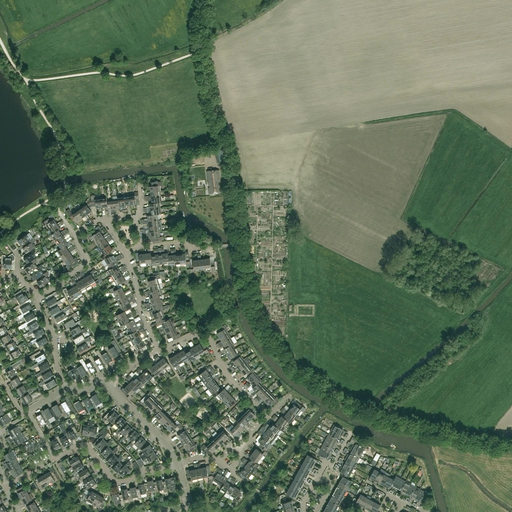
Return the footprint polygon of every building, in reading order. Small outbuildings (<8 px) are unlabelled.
[(221,150),(214,152),(217,163),(225,161),(221,150)] [(221,193),(219,170),(207,171),(209,194),(221,193)] [(205,173),(197,173),(197,186),(206,186),(205,173)] [(160,191),(159,185),(161,185),(161,182),(153,183),(153,186),(147,187),(147,190),(150,189),(150,192),(160,191)] [(139,200),(138,192),(134,192),(135,194),(129,195),(130,205),(136,204),(135,200),(139,200)] [(102,207),(101,197),(95,198),(91,199),(91,200),(90,200),(92,207),(96,206),(96,208),(102,207)] [(91,212),(89,209),(92,207),(90,200),(88,201),(88,200),(85,202),(86,204),(81,207),(87,215),(91,212)] [(160,208),(159,203),(162,203),(162,202),(149,204),(150,207),(144,208),(144,210),(150,210),(160,208)] [(87,215),(81,207),(76,210),(82,218),(85,216),(88,221),(90,220),(87,215)] [(77,222),(82,218),(76,210),(72,214),(69,210),(66,212),(72,221),(75,219),(77,222)] [(57,224),(54,219),(50,222),(49,219),(42,223),(44,226),(46,225),(49,230),(57,224)] [(52,234),(58,230),(60,229),(58,226),(63,223),(62,221),(57,224),(49,230),(52,234)] [(60,233),(58,230),(52,234),(50,236),(54,240),(55,239),(63,234),(66,231),(65,229),(60,233)] [(59,244),(65,240),(63,237),(68,233),(66,231),(63,234),(55,239),(54,240),(57,245),(59,244)] [(103,236),(99,231),(96,233),(94,231),(87,235),(90,238),(91,237),(94,242),(103,236)] [(159,232),(159,231),(146,233),(147,239),(150,238),(154,238),(154,241),(162,241),(162,237),(160,237),(159,232)] [(22,245),(33,238),(29,233),(23,237),(22,235),(9,244),(12,249),(15,246),(14,244),(18,241),(21,246),(22,245)] [(98,246),(111,237),(109,235),(104,239),(103,236),(94,242),(98,246)] [(109,245),(107,243),(112,239),(111,237),(98,246),(101,251),(109,245)] [(35,247),(32,243),(35,241),(33,238),(22,245),(24,248),(23,248),(26,253),(34,248),(34,249),(35,247)] [(67,242),(65,240),(59,244),(57,245),(60,250),(57,252),(68,244),(70,243),(68,241),(67,242)] [(57,252),(60,257),(73,247),(72,246),(67,249),(65,246),(68,244),(57,252)] [(112,255),(110,251),(114,249),(112,247),(111,248),(109,245),(101,251),(104,256),(101,258),(103,261),(104,260),(109,257),(112,255)] [(72,256),(70,253),(75,250),(73,247),(60,257),(64,261),(72,256)] [(36,258),(33,253),(36,252),(34,249),(34,248),(26,253),(23,255),(25,258),(24,259),(27,264),(34,258),(35,259),(36,258)] [(273,254),(274,257),(285,254),(284,248),(278,249),(279,252),(273,254)] [(270,264),(270,253),(259,252),(259,257),(264,258),(263,262),(259,262),(259,268),(262,268),(262,269),(263,269),(263,267),(267,267),(267,264),(270,264)] [(11,268),(12,262),(15,260),(15,257),(12,253),(8,256),(5,256),(5,255),(2,255),(2,264),(5,264),(5,268),(11,268)] [(121,257),(119,254),(114,257),(112,255),(109,257),(104,260),(107,265),(117,259),(121,257)] [(140,264),(146,264),(145,254),(139,254),(139,258),(136,259),(137,267),(141,266),(140,264)] [(190,265),(189,257),(185,257),(185,254),(179,254),(180,264),(186,263),(186,265),(190,265)] [(64,261),(67,266),(65,267),(67,270),(74,265),(72,263),(75,260),(72,256),(64,261)] [(119,265),(117,262),(122,259),(121,257),(117,259),(107,265),(110,270),(119,265)] [(282,268),(283,258),(278,257),(277,262),(273,261),(272,267),(282,268)] [(34,258),(27,264),(24,266),(25,268),(24,269),(28,274),(30,273),(37,268),(34,263),(37,262),(35,259),(34,258)] [(215,270),(214,262),(210,262),(210,258),(204,259),(205,269),(211,268),(211,270),(215,270)] [(200,270),(198,260),(193,260),(193,264),(190,265),(191,273),(194,272),(194,270),(200,270)] [(43,275),(43,274),(40,270),(43,268),(41,265),(37,268),(30,273),(32,275),(31,276),(34,281),(36,279),(43,275)] [(111,276),(119,271),(117,266),(119,265),(110,270),(108,271),(111,276)] [(114,281),(122,276),(119,271),(111,276),(114,281)] [(50,281),(47,277),(49,275),(47,272),(43,274),(43,275),(36,279),(38,282),(37,282),(40,287),(50,281)] [(125,281),(123,278),(129,275),(127,273),(122,276),(114,281),(117,286),(125,281)] [(86,277),(83,279),(80,274),(78,275),(80,278),(86,289),(91,286),(86,277)] [(91,274),(86,277),(91,286),(96,283),(93,278),(91,274)] [(81,291),(86,289),(80,278),(78,275),(76,276),(79,281),(76,283),(82,294),(82,293),(81,291)] [(159,284),(157,278),(159,278),(159,275),(157,276),(151,276),(152,280),(148,281),(150,287),(159,284)] [(75,286),(72,288),(77,296),(82,294),(76,283),(74,280),(72,281),(75,286)] [(151,292),(161,289),(159,284),(150,287),(151,292)] [(124,293),(121,287),(118,289),(116,286),(109,290),(111,293),(113,292),(115,297),(124,293)] [(77,296),(72,288),(67,291),(69,294),(72,299),(77,296)] [(162,295),(161,289),(151,292),(153,297),(150,299),(162,295)] [(57,302),(54,297),(59,294),(57,291),(46,298),(47,301),(45,302),(48,307),(49,307),(57,302)] [(29,300),(26,294),(24,295),(22,293),(22,292),(11,299),(12,302),(17,299),(20,304),(20,305),(26,302),(29,300)] [(124,293),(115,297),(118,302),(126,297),(132,295),(131,292),(125,295),(124,293)] [(161,301),(159,296),(162,295),(150,299),(151,304),(161,301)] [(134,300),(133,298),(128,301),(126,297),(118,302),(121,307),(129,303),(131,302),(134,300)] [(52,316),(55,314),(60,311),(57,306),(62,303),(61,302),(60,300),(57,302),(49,307),(51,309),(49,310),(52,316)] [(130,305),(136,302),(134,300),(131,302),(129,303),(121,307),(123,312),(124,312),(132,308),(130,305)] [(162,307),(161,301),(151,304),(153,310),(162,307)] [(32,308),(29,303),(27,304),(26,302),(20,305),(20,304),(14,308),(16,311),(20,308),(23,313),(24,314),(29,310),(32,308)] [(60,311),(55,314),(57,317),(55,318),(58,323),(64,319),(66,318),(63,313),(68,310),(67,309),(66,307),(60,311)] [(164,315),(162,310),(163,309),(162,307),(153,310),(154,313),(153,314),(155,319),(164,315)] [(36,317),(33,312),(30,313),(29,310),(24,314),(23,313),(18,317),(19,320),(24,317),(27,322),(32,319),(36,317)] [(129,316),(132,314),(131,312),(126,315),(124,312),(123,312),(116,316),(118,320),(116,320),(117,322),(127,317),(127,316),(128,316),(129,316)] [(76,324),(76,323),(73,318),(77,315),(76,313),(66,318),(64,319),(66,322),(64,323),(67,329),(70,327),(76,324)] [(129,322),(128,319),(133,316),(132,314),(129,316),(128,316),(127,316),(127,317),(117,322),(117,323),(119,322),(121,326),(125,324),(130,322),(129,322)] [(152,327),(161,323),(170,319),(166,320),(164,315),(155,319),(157,322),(151,325),(152,327)] [(36,320),(34,322),(32,319),(27,322),(21,325),(23,328),(27,326),(30,331),(38,326),(39,326),(36,320)] [(82,331),(79,325),(85,322),(83,319),(76,323),(76,324),(70,327),(72,329),(70,330),(73,336),(74,335),(82,331)] [(136,324),(138,324),(142,322),(141,320),(135,322),(134,319),(129,322),(130,322),(125,324),(128,329),(136,325),(136,324)] [(158,331),(172,324),(174,323),(173,322),(172,323),(170,319),(161,323),(162,326),(157,328),(158,331)] [(8,331),(5,326),(8,324),(6,322),(0,325),(0,335),(1,335),(2,335),(10,330),(10,329),(8,331)] [(139,330),(137,327),(143,324),(142,322),(138,324),(136,324),(136,325),(128,329),(130,334),(137,331),(139,330)] [(159,333),(164,330),(166,333),(175,329),(173,325),(174,324),(174,323),(172,324),(158,331),(159,333)] [(228,333),(225,329),(227,328),(225,324),(224,325),(218,328),(220,331),(217,333),(220,338),(228,333)] [(36,338),(42,335),(45,333),(42,328),(40,329),(38,326),(30,331),(27,333),(29,336),(33,333),(36,338)] [(73,339),(76,345),(77,344),(85,339),(82,334),(87,332),(85,329),(82,331),(74,335),(75,338),(73,339)] [(166,333),(168,339),(172,337),(173,340),(181,337),(179,333),(177,334),(175,329),(166,333)] [(11,339),(9,334),(12,333),(10,330),(2,335),(1,335),(2,338),(0,339),(3,344),(6,342),(16,337),(15,337),(11,339)] [(131,340),(139,336),(137,331),(130,334),(128,335),(131,340)] [(139,336),(131,340),(133,346),(142,341),(141,338),(146,335),(145,333),(141,335),(139,336)] [(217,346),(231,338),(228,333),(220,338),(221,341),(216,344),(217,346)] [(48,342),(45,336),(43,338),(42,335),(36,338),(30,341),(31,342),(28,344),(29,346),(37,342),(40,347),(48,342)] [(17,346),(14,342),(17,340),(17,339),(16,337),(6,342),(8,345),(5,346),(8,352),(11,350),(20,345),(20,344),(17,346)] [(88,348),(85,343),(90,340),(88,337),(85,339),(77,344),(79,347),(76,348),(80,353),(88,348)] [(225,348),(234,343),(231,338),(217,346),(219,348),(224,345),(225,348)] [(121,352),(114,340),(111,342),(114,346),(118,353),(121,352)] [(136,355),(143,351),(141,348),(145,346),(142,341),(133,346),(136,351),(134,351),(136,355)] [(208,350),(205,345),(202,347),(200,343),(195,346),(200,355),(205,352),(206,354),(209,352),(208,350)] [(235,349),(232,345),(234,343),(225,348),(224,349),(223,349),(218,352),(219,354),(225,351),(226,354),(235,349)] [(22,354),(19,349),(22,348),(20,345),(11,350),(12,353),(10,354),(13,359),(22,354)] [(113,357),(109,349),(107,346),(104,348),(107,352),(111,359),(113,357)] [(119,355),(118,353),(114,346),(109,349),(113,357),(114,358),(119,355)] [(200,355),(195,346),(190,349),(195,358),(199,355),(200,355)] [(190,361),(195,358),(190,349),(189,347),(184,350),(185,352),(190,361)] [(241,356),(239,353),(238,354),(235,349),(226,354),(229,359),(233,357),(234,360),(241,356)] [(104,365),(106,363),(101,355),(102,355),(99,350),(96,352),(100,358),(104,365)] [(190,361),(185,352),(184,350),(179,353),(184,361),(188,359),(190,361)] [(47,358),(44,352),(41,354),(40,351),(26,359),(28,362),(35,358),(38,363),(43,360),(47,358)] [(112,361),(111,359),(107,352),(102,355),(101,355),(106,363),(107,364),(112,361)] [(174,356),(179,364),(184,361),(179,353),(176,355),(174,356)] [(97,367),(94,361),(91,355),(88,357),(91,362),(95,368),(97,367)] [(165,369),(159,361),(158,359),(158,360),(155,356),(153,358),(157,363),(155,365),(161,372),(165,369)] [(174,367),(179,364),(174,356),(169,359),(174,367)] [(244,360),(241,356),(234,360),(233,362),(236,366),(244,360)] [(164,357),(159,361),(165,369),(170,365),(164,357)] [(100,358),(94,361),(97,367),(99,370),(105,367),(104,365),(100,358)] [(82,365),(86,372),(89,370),(86,365),(82,359),(79,360),(82,365)] [(41,372),(47,369),(50,367),(47,361),(45,362),(43,360),(38,363),(32,366),(34,369),(38,366),(41,372)] [(244,360),(236,366),(235,367),(232,370),(233,372),(238,368),(240,371),(248,365),(244,360)] [(9,379),(12,377),(20,372),(18,373),(14,368),(22,363),(20,361),(7,368),(8,371),(6,372),(9,379)] [(80,373),(77,368),(74,362),(71,364),(73,369),(74,368),(77,375),(80,373)] [(91,362),(86,365),(89,370),(91,373),(96,370),(95,368),(91,362)] [(82,365),(77,368),(80,373),(82,377),(87,374),(86,372),(82,365)] [(156,376),(161,372),(155,365),(150,368),(152,371),(156,376)] [(255,371),(253,368),(251,369),(248,365),(240,371),(243,375),(247,373),(249,376),(253,372),(255,371)] [(74,368),(73,369),(68,372),(73,380),(79,377),(77,375),(74,368)] [(54,375),(50,370),(48,371),(47,369),(41,372),(35,375),(37,378),(42,375),(45,380),(50,377),(54,375)] [(206,369),(198,375),(201,380),(209,374),(206,369)] [(136,376),(145,385),(149,381),(142,374),(140,373),(138,370),(136,372),(140,376),(138,378),(136,376)] [(150,373),(149,373),(146,370),(142,374),(149,381),(153,377),(150,373)] [(211,376),(216,372),(214,371),(211,373),(209,374),(201,380),(205,385),(213,379),(211,376)] [(21,383),(18,377),(22,375),(20,372),(12,377),(13,380),(11,381),(14,387),(18,385),(21,383)] [(247,382),(244,385),(246,387),(248,384),(249,384),(257,376),(253,372),(249,376),(246,379),(250,383),(248,384),(247,382)] [(145,385),(136,376),(132,380),(139,387),(143,383),(145,385)] [(254,387),(261,380),(257,376),(249,384),(248,384),(246,387),(247,389),(252,384),(254,387)] [(57,384),(54,379),(52,380),(50,377),(45,380),(39,384),(40,387),(45,384),(48,389),(57,384)] [(205,385),(208,389),(216,383),(214,381),(216,379),(214,377),(213,379),(205,385)] [(27,391),(24,385),(28,383),(26,380),(21,383),(18,385),(19,388),(17,389),(20,395),(23,394),(27,391)] [(139,387),(132,380),(128,385),(135,391),(139,387)] [(256,393),(263,386),(259,382),(261,380),(254,387),(252,388),(256,393)] [(216,383),(208,389),(212,394),(218,389),(220,388),(216,383)] [(131,396),(135,391),(128,385),(124,389),(126,391),(131,396)] [(256,401),(267,390),(263,386),(256,393),(259,395),(254,399),(256,401)] [(221,399),(232,388),(231,387),(226,391),(224,388),(220,392),(217,395),(221,399)] [(232,397),(228,393),(232,389),(232,388),(221,399),(224,402),(225,404),(232,397)] [(32,400),(29,394),(33,392),(31,389),(27,391),(23,394),(24,396),(21,398),(25,404),(32,400)] [(214,397),(217,395),(220,392),(218,389),(212,394),(214,397)] [(258,403),(262,398),(264,401),(271,394),(267,390),(256,401),(258,403)] [(132,397),(131,396),(126,391),(124,394),(130,399),(132,397)] [(150,391),(144,397),(147,399),(151,395),(153,394),(150,391)] [(236,401),(234,398),(238,394),(236,393),(233,395),(232,397),(225,404),(229,408),(236,401)] [(107,405),(100,394),(98,396),(96,394),(91,397),(91,398),(96,406),(96,405),(101,402),(104,407),(107,405)] [(271,402),(273,405),(279,399),(277,397),(275,398),(271,394),(264,401),(268,405),(271,402)] [(148,406),(155,399),(151,395),(147,399),(142,404),(144,406),(146,404),(148,406)] [(96,405),(96,406),(91,398),(89,399),(88,397),(82,400),(83,401),(87,409),(88,409),(93,406),(95,410),(98,409),(96,405)] [(152,410),(159,403),(155,399),(148,406),(152,410)] [(87,409),(83,401),(80,403),(79,400),(74,404),(79,412),(84,409),(87,414),(90,412),(88,409),(87,409)] [(73,414),(76,412),(70,401),(67,403),(66,401),(60,404),(61,405),(65,413),(66,413),(71,410),(73,414)] [(298,415),(302,410),(303,411),(305,408),(297,402),(295,405),(294,404),(290,409),(298,415)] [(156,414),(163,407),(159,403),(152,410),(156,414)] [(65,413),(61,405),(58,406),(57,404),(52,407),(52,408),(57,416),(62,413),(65,417),(68,416),(66,413),(65,413)] [(252,412),(254,409),(249,404),(246,406),(247,408),(244,412),(251,419),(253,416),(255,418),(257,416),(252,412)] [(57,416),(52,408),(50,410),(49,407),(43,411),(45,414),(48,419),(53,416),(56,421),(59,419),(57,416)] [(155,416),(159,420),(166,413),(162,409),(164,407),(163,407),(156,414),(155,416)] [(288,411),(284,407),(282,409),(294,419),(298,415),(290,409),(288,411)] [(111,422),(109,425),(119,415),(112,409),(102,419),(104,421),(107,418),(111,422)] [(294,419),(282,409),(281,411),(285,415),(283,417),(281,416),(289,422),(291,424),(294,419)] [(251,419),(244,412),(240,416),(247,423),(251,419)] [(163,424),(170,417),(166,413),(159,420),(163,424)] [(0,423),(2,426),(11,421),(7,414),(5,415),(0,417),(0,423)] [(42,416),(41,414),(36,417),(42,428),(47,425),(49,427),(52,425),(48,419),(45,414),(42,416)] [(119,428),(125,422),(126,421),(119,415),(109,425),(112,427),(115,424),(119,428)] [(275,415),(273,417),(286,427),(289,422),(281,416),(279,418),(275,415)] [(240,416),(236,420),(243,427),(247,423),(240,416)] [(167,428),(174,421),(170,417),(163,424),(167,428)] [(272,418),(276,422),(274,425),(280,430),(282,431),(286,427),(273,417),(272,418)] [(245,428),(243,427),(236,420),(237,422),(233,426),(241,433),(245,428)] [(80,430),(83,431),(82,435),(89,436),(91,422),(88,421),(88,425),(81,424),(80,430)] [(171,432),(175,428),(178,425),(174,421),(167,428),(171,432)] [(96,437),(98,427),(94,426),(95,422),(91,422),(89,436),(96,437)] [(125,436),(132,429),(125,422),(119,428),(115,432),(117,434),(120,431),(125,436)] [(274,425),(272,423),(270,426),(266,422),(264,424),(277,434),(280,430),(274,425)] [(73,423),(70,425),(72,429),(67,432),(72,441),(80,436),(74,426),(73,423)] [(175,428),(177,431),(179,434),(186,430),(184,427),(183,427),(182,427),(182,426),(183,425),(180,423),(178,425),(175,428)] [(279,436),(277,434),(264,424),(263,426),(267,430),(265,432),(275,441),(279,436)] [(342,431),(343,429),(334,425),(331,430),(341,435),(343,432),(342,431)] [(7,441),(22,433),(17,426),(8,431),(11,436),(8,437),(6,438),(7,441)] [(241,433),(233,426),(229,430),(237,437),(241,433)] [(65,436),(60,439),(64,446),(65,447),(73,443),(72,441),(67,432),(64,427),(61,429),(65,436)] [(132,441),(139,434),(133,428),(132,429),(125,436),(122,438),(125,441),(128,437),(132,441)] [(230,435),(223,429),(218,434),(224,441),(227,438),(229,436),(230,435)] [(186,430),(179,434),(177,435),(181,440),(189,435),(186,430)] [(340,438),(341,435),(331,430),(328,434),(337,439),(338,437),(340,438)] [(100,450),(103,447),(107,443),(103,439),(106,436),(106,435),(108,433),(106,431),(104,433),(101,436),(98,439),(100,441),(95,445),(100,450)] [(275,441),(265,432),(263,435),(259,431),(257,433),(260,435),(270,443),(272,445),(275,441)] [(14,441),(17,445),(26,440),(22,433),(7,441),(9,445),(11,443),(14,441)] [(64,446),(60,439),(57,433),(54,435),(56,439),(51,442),(56,450),(64,446)] [(146,441),(139,434),(132,441),(129,445),(131,447),(134,444),(139,448),(144,443),(146,441)] [(224,441),(218,434),(214,438),(220,445),(224,441)] [(336,441),(337,439),(328,434),(326,439),(336,445),(338,442),(336,441)] [(189,435),(181,440),(184,445),(192,439),(189,435)] [(270,443),(260,435),(256,440),(261,444),(259,447),(261,448),(266,452),(268,449),(266,448),(270,443)] [(220,445),(214,438),(209,442),(216,449),(216,448),(220,445)] [(192,439),(184,445),(187,450),(190,448),(195,444),(192,439)] [(336,445),(326,439),(323,444),(332,449),(333,447),(335,448),(336,445)] [(106,458),(109,455),(113,451),(113,450),(109,446),(112,443),(109,441),(107,443),(103,447),(106,449),(101,453),(106,458)] [(353,444),(352,447),(362,453),(365,448),(366,449),(368,446),(360,441),(358,444),(356,443),(355,445),(353,444)] [(209,442),(205,446),(209,450),(212,453),(216,449),(209,442)] [(141,458),(154,450),(150,444),(148,446),(144,443),(139,448),(142,450),(141,450),(143,453),(140,455),(141,458)] [(207,452),(209,450),(205,446),(204,444),(201,446),(204,449),(206,451),(207,452)] [(331,451),(332,449),(323,444),(320,449),(331,455),(332,452),(331,451)] [(362,453),(352,447),(350,450),(351,451),(350,453),(359,458),(362,453)] [(264,455),(265,456),(267,453),(266,452),(261,448),(259,451),(256,448),(252,453),(260,459),(264,455)] [(113,451),(109,455),(111,457),(107,461),(111,465),(114,462),(118,458),(114,454),(117,451),(115,449),(113,450),(113,451)] [(331,455),(320,449),(317,454),(326,459),(327,457),(329,458),(331,455)] [(1,462),(3,465),(15,458),(17,457),(13,450),(4,455),(6,460),(3,461),(1,462)] [(149,462),(157,456),(154,450),(141,458),(143,461),(147,459),(149,462)] [(246,455),(251,459),(258,465),(259,465),(257,463),(260,459),(252,453),(250,455),(246,452),(244,454),(246,455)] [(359,458),(350,453),(349,455),(348,454),(346,457),(357,463),(359,458)] [(314,465),(316,460),(307,455),(305,459),(302,457),(302,458),(305,460),(314,465)] [(81,461),(78,456),(76,458),(75,457),(72,458),(73,459),(69,461),(72,467),(81,461)] [(120,456),(118,458),(114,462),(117,464),(112,468),(117,473),(118,472),(124,466),(120,461),(123,458),(120,456)] [(357,463),(346,457),(345,460),(346,461),(345,463),(354,468),(357,463)] [(19,465),(15,458),(3,465),(1,467),(3,470),(8,467),(10,470),(19,465)] [(251,459),(249,461),(244,458),(243,460),(246,462),(258,472),(258,470),(256,468),(258,465),(251,459)] [(258,472),(246,462),(243,460),(241,461),(246,465),(244,468),(251,474),(254,470),(257,472),(258,472)] [(314,465),(305,460),(302,465),(311,469),(314,465)] [(81,462),(81,461),(72,467),(75,472),(73,473),(74,476),(78,474),(79,474),(83,471),(82,468),(84,467),(81,462)] [(123,477),(130,470),(127,467),(130,464),(128,462),(124,466),(118,472),(123,477)] [(203,478),(201,468),(197,469),(196,463),(194,463),(195,469),(197,479),(203,478)] [(354,468),(345,463),(344,465),(343,464),(341,467),(351,472),(354,468)] [(23,472),(19,465),(10,470),(14,478),(23,472)] [(311,469),(302,465),(300,468),(298,467),(297,468),(308,474),(311,469)] [(211,479),(212,472),(211,472),(211,471),(207,472),(206,467),(201,468),(203,478),(208,476),(209,480),(211,479)] [(339,470),(341,471),(340,473),(349,478),(351,472),(341,467),(339,470)] [(80,479),(79,480),(81,483),(83,481),(90,477),(88,475),(90,473),(87,468),(83,471),(79,474),(78,474),(80,479)] [(212,472),(211,479),(218,483),(226,470),(225,471),(224,473),(223,475),(220,473),(221,471),(216,468),(215,470),(213,473),(212,472)] [(251,474),(244,468),(240,472),(242,474),(240,477),(247,482),(250,480),(248,478),(251,474)] [(308,474),(297,468),(297,469),(299,470),(297,474),(306,479),(308,474)] [(197,479),(195,469),(189,470),(190,474),(187,475),(189,483),(192,482),(192,480),(197,479)] [(374,481),(379,472),(374,469),(369,478),(374,481)] [(226,470),(218,483),(222,486),(220,489),(221,489),(228,478),(225,476),(228,471),(226,470)] [(58,480),(53,472),(50,473),(49,471),(43,475),(49,484),(55,481),(55,482),(58,480)] [(379,484),(384,475),(379,472),(374,481),(379,484)] [(306,479),(297,474),(294,479),(303,484),(306,479)] [(49,484),(43,475),(37,479),(38,480),(36,482),(41,491),(44,489),(43,488),(49,484)] [(384,486),(389,477),(384,475),(379,484),(384,486)] [(96,484),(92,476),(90,477),(83,481),(86,486),(83,488),(85,490),(96,484)] [(349,486),(352,481),(343,476),(340,481),(349,486)] [(395,489),(401,479),(396,476),(393,480),(394,480),(391,485),(393,486),(392,487),(395,489)] [(176,489),(174,477),(165,479),(165,481),(167,491),(168,491),(167,488),(173,487),(173,490),(176,489)] [(391,485),(394,480),(393,480),(389,477),(384,486),(389,489),(391,485)] [(228,478),(221,489),(224,491),(225,492),(231,484),(234,479),(232,478),(229,483),(226,481),(228,478)] [(167,491),(165,481),(163,482),(162,479),(156,481),(156,482),(158,492),(159,492),(159,490),(164,489),(165,492),(167,491)] [(230,495),(235,487),(233,485),(236,480),(234,479),(231,484),(225,492),(230,495)] [(303,484),(294,479),(291,484),(300,489),(303,484)] [(401,490),(406,481),(401,479),(395,489),(398,491),(399,489),(401,490)] [(158,492),(156,482),(153,482),(153,480),(147,481),(148,485),(150,495),(149,491),(155,490),(155,493),(158,492)] [(349,486),(340,481),(337,486),(346,491),(349,486)] [(405,494),(410,484),(406,481),(401,490),(403,491),(402,493),(405,494)] [(150,495),(148,485),(145,485),(144,483),(138,484),(139,488),(142,499),(142,498),(141,494),(146,493),(147,496),(150,495)] [(298,494),(300,489),(291,484),(289,489),(298,494)] [(410,496),(415,487),(410,484),(405,494),(408,496),(409,495),(410,496)] [(29,494),(25,489),(26,488),(24,485),(16,490),(18,493),(21,498),(29,494)] [(346,491),(337,486),(335,491),(343,496),(346,491)] [(142,499),(139,488),(137,489),(136,487),(130,488),(131,490),(133,500),(132,497),(138,496),(138,499),(142,499)] [(238,493),(240,490),(235,487),(230,495),(234,498),(235,498),(238,493)] [(414,500),(420,489),(415,487),(410,496),(412,497),(411,498),(414,500)] [(131,490),(128,491),(127,489),(121,490),(122,495),(123,499),(124,499),(129,498),(130,501),(133,500),(131,490)] [(295,499),(298,494),(289,489),(286,494),(295,499)] [(424,501),(429,493),(425,491),(425,492),(420,489),(414,500),(417,501),(418,500),(420,501),(421,499),(424,501)] [(93,504),(98,495),(92,491),(90,495),(87,494),(83,501),(86,503),(87,501),(93,504)] [(343,496),(335,491),(332,496),(341,501),(343,496)] [(31,500),(33,499),(30,493),(29,494),(21,498),(24,504),(25,504),(26,505),(32,501),(31,500)] [(122,495),(119,495),(119,493),(113,494),(115,504),(121,503),(121,506),(125,505),(124,499),(123,499),(122,495)] [(237,501),(241,495),(238,493),(235,498),(234,498),(233,499),(233,501),(235,503),(237,501)] [(360,506),(365,497),(360,494),(355,503),(360,506)] [(100,511),(104,504),(102,502),(104,498),(98,495),(93,504),(99,507),(97,509),(100,511)] [(341,501),(332,496),(329,500),(338,505),(341,501)] [(365,509),(370,500),(365,497),(360,506),(365,509)] [(338,505),(329,500),(327,505),(335,510),(338,505)] [(370,511),(375,502),(370,500),(365,509),(370,511)] [(33,503),(32,501),(26,505),(30,511),(37,507),(34,502),(33,503)] [(293,506),(291,501),(282,504),(283,509),(293,506)] [(371,511),(376,511),(380,505),(375,502),(370,511),(371,511)]
